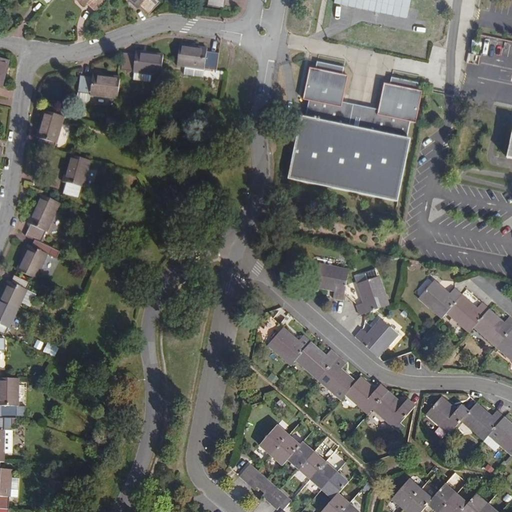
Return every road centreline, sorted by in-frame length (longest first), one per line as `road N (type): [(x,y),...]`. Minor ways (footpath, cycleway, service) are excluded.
road 1 (residential): [(234,258),(383,376),(486,384),(511,396)]
road 2 (residential): [(234,258),(181,261),(154,299),(149,434),(118,511)]
road 3 (residential): [(234,258),(193,463),(202,483),(235,511)]
road 4 (residential): [(271,45),(261,112),(264,171),(234,258)]
road 5 (residential): [(42,50),(77,53),(160,25),(249,34)]
road 6 (residential): [(0,236),(28,66),(42,50)]
